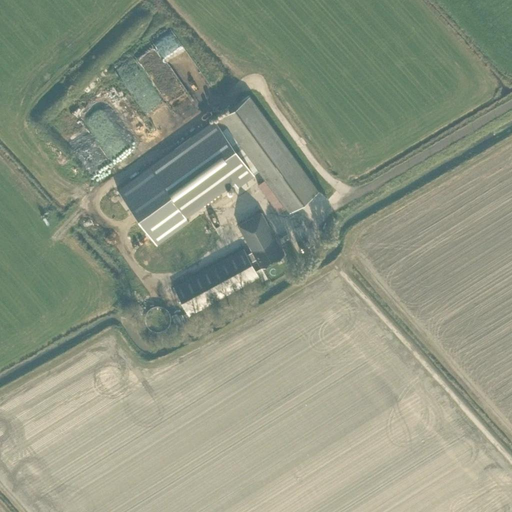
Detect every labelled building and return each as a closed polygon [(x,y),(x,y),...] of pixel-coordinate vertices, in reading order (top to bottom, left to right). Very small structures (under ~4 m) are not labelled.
[(136,98),(150,118),(171,104),(178,115),(185,111),(177,99),(178,97),(187,103),(182,95),(185,91),(165,60),(156,54),(153,56),(151,54),(145,49),(137,54),(150,75),(152,77),(155,81),(152,83),(139,62),(136,65),(125,80),(128,85),(135,90),(140,93),(136,98)] [(288,212),(318,190),(249,94),(219,116),(288,212)] [(149,167),(184,215),(231,181),(235,187),(251,174),(214,120),(149,167)] [(278,247),(275,240),(276,240),(261,212),(237,225),(252,251),(247,254),(243,247),(172,286),(188,315),(259,276),(251,262),(256,259),(261,267),(284,255),(279,246),(278,247)] [(177,316),(175,313),(171,315),(176,326),(185,322),(181,314),(177,316)]
